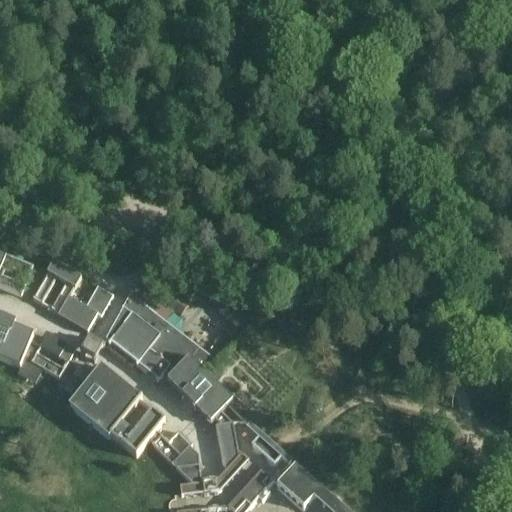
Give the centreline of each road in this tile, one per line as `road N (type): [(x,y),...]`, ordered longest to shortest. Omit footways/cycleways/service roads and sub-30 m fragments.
road 1 (track): [(496,511),(402,237)]
road 2 (track): [(511,440),(439,409),(366,399),(270,446)]
